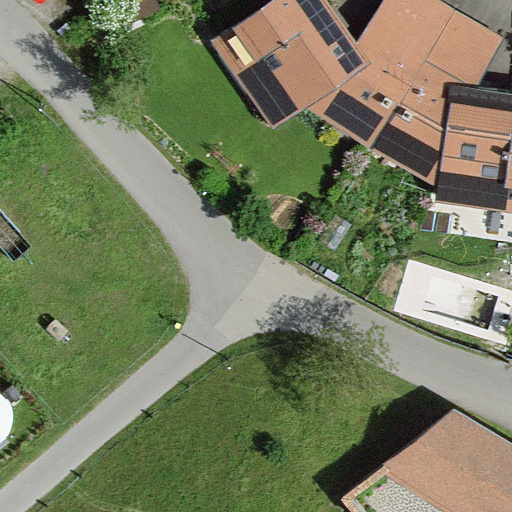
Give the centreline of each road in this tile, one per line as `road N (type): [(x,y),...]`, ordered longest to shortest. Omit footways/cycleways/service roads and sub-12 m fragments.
road 1 (unclassified): [(269,281),(175,202),(0,23)]
road 2 (residential): [(269,281),(4,511)]
road 3 (unclassified): [(494,386),(423,362),(269,281)]
